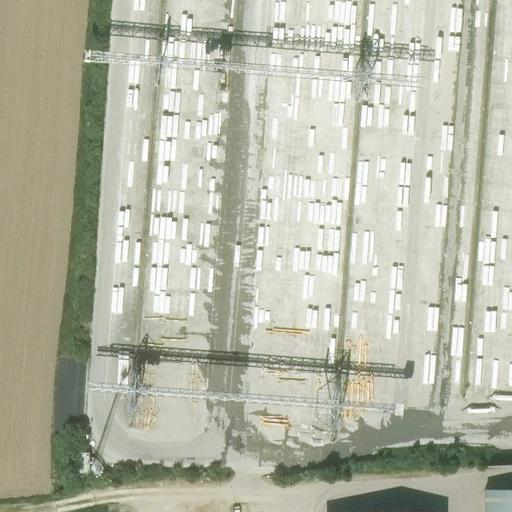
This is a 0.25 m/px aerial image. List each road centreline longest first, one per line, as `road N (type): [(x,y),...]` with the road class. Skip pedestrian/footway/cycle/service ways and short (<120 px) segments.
road 1 (unknown): [(123,0),(100,403),(132,448),(226,453)]
road 2 (unknown): [(249,0),(226,453)]
road 3 (unknown): [(428,0),(382,433)]
road 4 (unknown): [(226,453),(303,452),(382,433)]
road 5 (unknown): [(382,433),(436,425),(511,430)]
